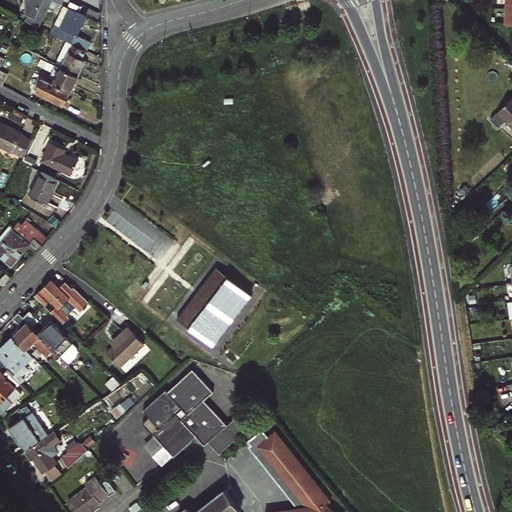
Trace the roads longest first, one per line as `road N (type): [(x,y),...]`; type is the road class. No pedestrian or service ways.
road 1 (primary): [(392,97),(475,511)]
road 2 (tertiary): [(116,147),(90,210),(0,304)]
road 3 (residential): [(116,511),(202,448),(217,466),(216,484),(197,499)]
road 4 (residential): [(116,147),(0,90)]
road 5 (tertiary): [(143,31),(120,65),(116,147)]
